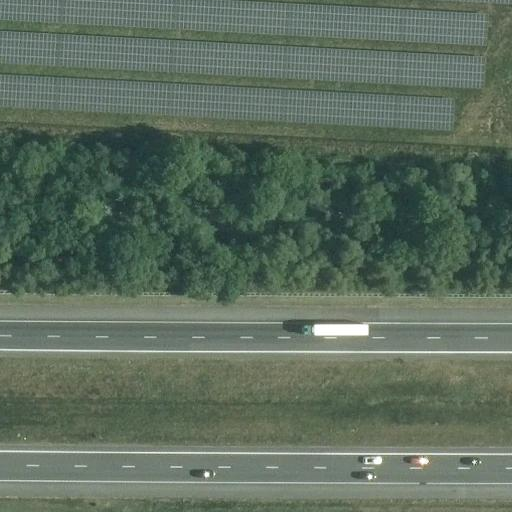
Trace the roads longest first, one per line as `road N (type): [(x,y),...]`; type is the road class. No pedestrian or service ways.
road 1 (motorway): [(511,338),(0,333)]
road 2 (motorway): [(0,465),(511,469)]
